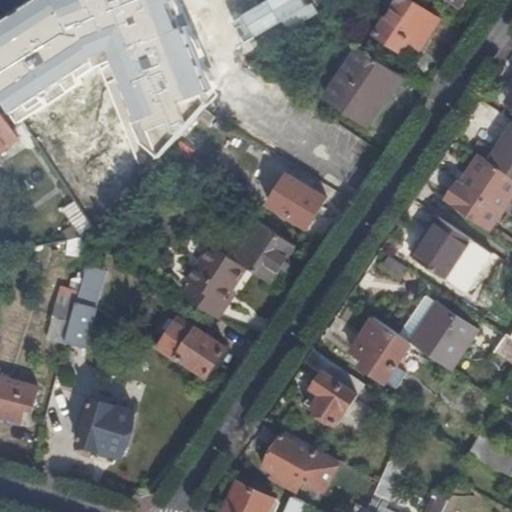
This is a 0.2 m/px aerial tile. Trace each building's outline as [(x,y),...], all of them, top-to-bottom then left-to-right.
[(255,52),(321,15),(312,0),(270,0),(236,19),(255,52)] [(409,42),(413,44),(420,50),(440,19),(412,0),(399,0),(377,33),(403,51),(405,48),(409,42)] [(409,50),(413,44),(409,42),(405,48),(409,50)] [(403,75),(360,46),(326,95),(369,124),(403,75)] [(211,106),(200,118),(224,134),(233,121),(211,106)] [(0,150),(18,138),(0,111),(0,150)] [(511,129),(496,153),(491,149),(491,148),(481,141),(475,150),(488,159),(491,161),(511,175),(511,129)] [(502,209),(511,194),(511,175),(491,161),(488,159),(469,185),(465,182),(451,203),(492,231),(506,211),(502,209)] [(328,170),(322,180),(336,190),(342,180),(328,170)] [(309,186),(290,216),(310,229),(329,199),(309,186)] [(511,194),(502,209),(506,211),(511,214),(511,194)] [(81,200),(64,206),(72,227),(63,229),(73,257),(89,252),(83,233),(91,230),(81,200)] [(474,241),(439,217),(412,256),(447,280),(474,241)] [(260,222),(236,257),(272,282),(297,246),(260,222)] [(455,286),(483,246),(474,241),(447,280),(455,286)] [(193,281),(183,296),(218,319),(228,305),(224,302),(248,267),(213,243),(189,278),(193,281)] [(49,338),(66,343),(77,303),(60,298),(49,338)] [(77,303),(66,343),(87,348),(98,308),(77,302),(77,303)] [(421,350),(451,371),(478,330),(439,305),(413,345),(421,350)] [(406,340),(374,318),(353,351),(364,358),(360,365),(395,389),(421,350),(413,345),(406,340)] [(163,352),(177,361),(180,357),(208,376),(227,348),(199,328),(195,334),(181,324),(163,352)] [(511,362),(511,338),(507,335),(495,351),(511,362)] [(313,350),(304,362),(322,375),(312,389),(314,390),(305,403),(338,424),(365,385),(313,350)] [(29,399),(35,400),(39,388),(0,377),(0,416),(22,422),(26,409),(29,399)] [(56,388),(49,414),(76,421),(83,396),(56,388)] [(32,411),(35,400),(29,399),(26,409),(32,411)] [(93,400),(80,443),(123,456),(137,414),(93,400)] [(282,435),(265,467),(280,476),(277,482),(297,492),(316,455),(282,435)] [(511,456),(478,438),(468,455),(510,478),(511,473),(511,456)] [(390,458),(379,484),(376,491),(366,511),(389,511),(379,508),(382,500),(388,503),(397,484),(392,481),(400,462),(390,458)] [(239,483),(225,510),(229,511),(268,511),(274,500),(239,483)] [(423,511),(441,511),(449,495),(435,488),(423,511)] [(397,489),(392,501),(413,511),(419,499),(397,489)] [(292,497),(284,511),(308,511),(311,507),(292,497)]
